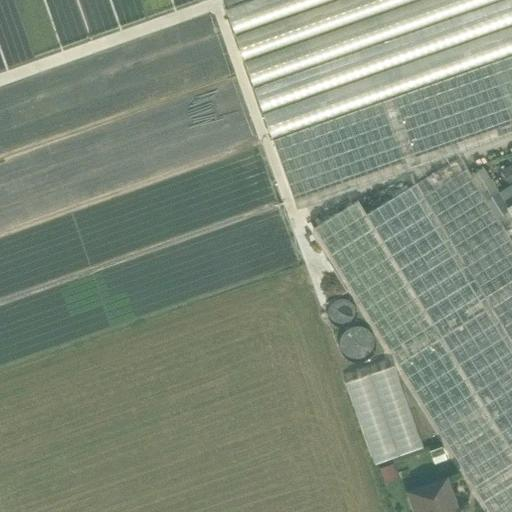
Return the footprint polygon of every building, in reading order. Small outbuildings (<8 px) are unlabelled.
[(511,55),(272,140),(296,210),(511,134),(511,55)] [(459,157),(416,184),(423,196),(467,170),(459,157)] [(511,184),(511,163),(499,172),(509,186),(511,184)] [(482,167),(467,170),(487,202),(499,195),(482,167)] [(313,228),(487,511),(511,511),(511,243),(496,217),(487,202),(467,170),(423,196),(416,184),(366,215),(357,201),(313,228)] [(508,210),(511,215),(511,186),(499,195),(508,210)] [(487,202),(496,217),(508,210),(499,195),(487,202)] [(511,215),(508,210),(496,217),(511,243),(511,215)] [(332,304),(328,318),(338,328),(352,324),(355,310),(345,300),(332,304)] [(341,337),(340,351),(349,361),(363,362),(373,353),(374,339),(365,329),(351,328),(341,337)] [(393,364),(343,380),(370,463),(420,447),(393,364)] [(446,461),(441,447),(428,452),(434,465),(446,461)] [(398,479),(392,464),(378,469),(383,484),(398,479)] [(460,511),(456,509),(446,480),(407,493),(414,511),(460,511)]
